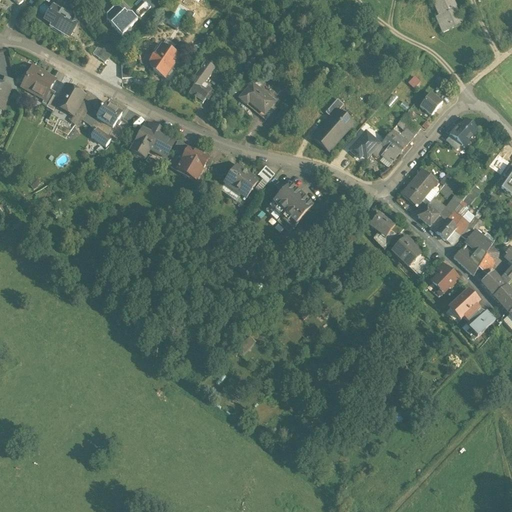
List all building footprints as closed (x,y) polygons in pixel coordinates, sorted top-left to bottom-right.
[(435,0),(433,1),(432,2),(438,17),(435,18),(442,35),(461,27),(456,14),(457,14),(450,0),(435,0)] [(72,20),(56,10),(52,16),(50,15),(45,23),(51,27),(49,31),(63,39),(65,36),(71,39),(78,27),(71,22),(72,20)] [(126,20),(118,13),(113,14),(106,21),(106,27),(111,32),(110,33),(121,43),(125,38),(130,38),(130,34),(137,27),(130,20),(126,20)] [(25,29),(19,24),(15,28),(21,33),(25,29)] [(112,56),(100,47),(92,57),(105,66),(112,56)] [(175,60),(161,51),(160,51),(157,52),(154,57),(155,60),(150,68),(155,71),(152,76),(164,84),(172,73),(171,70),(169,69),(175,60)] [(133,68),(121,68),(122,82),(133,82),(133,68)] [(214,74),(204,68),(193,84),(197,87),(197,86),(203,90),(214,74)] [(56,81),(33,69),(22,91),(44,103),(50,92),(56,81)] [(15,82),(5,78),(1,87),(10,90),(9,91),(18,94),(15,82)] [(0,110),(2,111),(9,91),(10,90),(1,87),(0,86),(0,110)] [(203,90),(197,86),(197,87),(188,99),(201,109),(205,103),(208,105),(211,101),(208,99),(211,95),(203,90)] [(85,99),(66,89),(64,92),(63,93),(62,96),(62,97),(59,101),(55,108),(56,108),(67,115),(68,116),(71,118),(74,118),(85,99)] [(274,108),(251,89),(238,104),(245,110),(248,107),(264,119),(274,108)] [(50,92),(44,103),(42,106),(48,109),(54,98),(55,95),(50,92)] [(442,104),(430,94),(419,108),(431,117),(442,104)] [(74,118),(71,123),(78,128),(87,114),(92,106),(95,108),(98,103),(87,95),(85,99),(74,118)] [(59,101),(54,98),(48,109),(47,111),(53,114),(56,108),(55,108),(59,101)] [(105,108),(98,103),(95,108),(92,106),(87,114),(87,115),(82,123),(92,130),(97,122),(96,121),(101,114),(100,114),(101,112),(102,113),(105,108)] [(337,103),(325,117),(331,122),(337,114),(337,115),(343,108),(337,103)] [(121,118),(105,108),(102,113),(101,112),(100,114),(101,114),(96,121),(97,122),(113,132),(116,127),(118,129),(119,129),(121,126),(118,124),(121,118)] [(331,122),(313,143),(328,156),(352,127),(337,115),(337,114),(331,122)] [(421,129),(405,116),(401,121),(409,128),(417,134),(421,129)] [(409,128),(401,121),(397,127),(403,133),(404,134),(409,128)] [(113,132),(97,122),(92,130),(96,133),(96,132),(111,143),(110,144),(113,145),(125,133),(119,129),(118,129),(116,127),(113,132)] [(465,122),(458,129),(459,129),(456,132),(454,131),(449,136),(451,137),(460,146),(461,146),(465,141),(468,145),(468,144),(467,143),(477,132),(465,122)] [(417,134),(409,128),(404,134),(412,140),(417,134)] [(111,143),(96,132),(96,133),(91,139),(106,150),(110,144),(111,143)] [(173,148),(158,141),(161,136),(153,132),(150,140),(141,136),(131,156),(145,163),(149,154),(165,162),(168,155),(169,156),(173,148)] [(400,137),(393,132),(383,143),(380,147),(385,151),(388,148),(391,150),(383,161),(391,167),(399,157),(409,145),(400,137)] [(404,134),(403,133),(400,137),(409,145),(412,140),(404,134)] [(365,135),(349,154),(357,161),(360,157),(367,163),(371,157),(380,147),(365,135)] [(460,146),(451,137),(450,138),(446,142),(456,152),(456,151),(460,146)] [(183,149),(177,146),(172,156),(178,159),(183,149)] [(385,151),(380,147),(371,157),(377,162),(385,151)] [(183,149),(178,159),(183,162),(188,153),(188,152),(183,149)] [(202,175),(186,167),(192,155),(188,153),(183,162),(182,164),(183,165),(179,172),(178,173),(179,173),(178,174),(196,185),(202,175)] [(208,164),(192,155),(186,167),(202,175),(208,164)] [(489,168),(500,175),(508,164),(498,156),(489,168)] [(177,160),(166,167),(178,174),(179,173),(178,173),(179,172),(183,165),(182,164),(183,162),(178,159),(177,160)] [(508,181),(511,175),(511,170),(510,169),(503,178),(508,181)] [(250,182),(235,172),(224,188),(245,203),(257,186),(251,181),(250,182)] [(422,173),(401,199),(415,211),(423,202),(437,185),(422,173)] [(501,191),(511,198),(511,175),(508,181),(501,191)] [(452,189),(446,185),(439,194),(445,198),(452,189)] [(290,189),(266,214),(289,236),(313,211),(303,202),(305,200),(300,196),(299,198),(290,189)] [(423,202),(415,211),(422,216),(426,210),(429,207),(423,202)] [(443,213),(432,203),(429,207),(426,210),(438,220),(443,213)] [(451,206),(445,214),(450,218),(452,215),(458,208),(451,203),(450,205),(451,206)] [(378,207),(372,216),(376,219),(378,218),(381,215),(384,211),(378,207)] [(438,220),(426,210),(422,216),(417,222),(429,231),(438,220)] [(438,220),(429,231),(435,237),(445,225),(450,218),(445,214),(443,213),(438,220)] [(397,227),(381,215),(378,218),(394,230),(397,227)] [(468,228),(452,215),(450,218),(445,225),(455,233),(454,235),(460,239),(468,228)] [(378,218),(376,219),(369,229),(378,237),(380,234),(387,239),(394,230),(378,218)] [(474,219),(460,239),(465,243),(479,223),(474,219)] [(455,233),(445,225),(435,237),(445,245),(454,235),(455,233)] [(454,235),(446,245),(452,250),(460,239),(454,235)] [(490,250),(473,237),(468,244),(480,253),(482,255),(486,258),(490,250)] [(398,238),(390,246),(396,251),(403,243),(398,238)] [(420,256),(405,241),(403,243),(396,251),(392,255),(406,269),(420,256)] [(490,250),(486,258),(478,270),(477,273),(485,279),(499,256),(490,250)] [(511,251),(502,260),(511,268),(511,251)] [(473,265),(461,254),(453,262),(473,280),(477,273),(478,270),(473,265)] [(486,258),(482,255),(478,259),(473,265),(478,270),(486,258)] [(432,268),(420,256),(406,269),(419,281),(432,268)] [(445,272),(441,268),(433,275),(438,280),(445,272)] [(456,282),(445,272),(438,280),(431,286),(441,295),(447,290),(448,291),(451,291),(453,288),(453,286),(456,282)] [(485,279),(477,273),(473,280),(478,285),(479,285),(478,285),(485,279)] [(505,291),(492,277),(480,287),(492,302),(505,291)] [(505,291),(492,302),(507,320),(511,315),(511,298),(505,291)] [(467,294),(448,312),(460,323),(462,321),(475,308),(478,305),(467,294)] [(475,308),(462,321),(467,325),(477,316),(480,313),(475,308)] [(460,323),(448,312),(445,315),(457,326),(460,323)] [(481,320),(471,329),(468,332),(477,341),(495,323),(486,315),(481,320)] [(477,316),(467,325),(471,329),(481,320),(477,316)]
